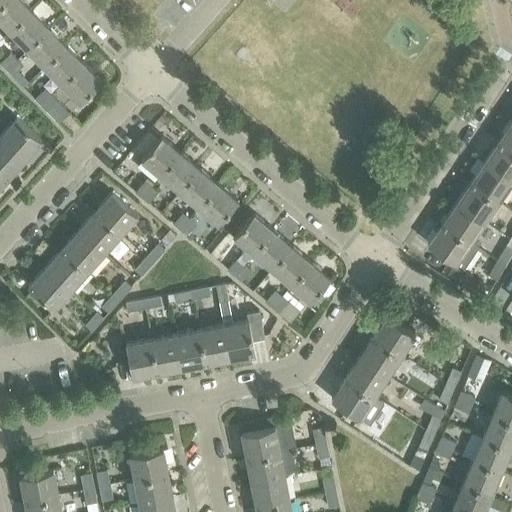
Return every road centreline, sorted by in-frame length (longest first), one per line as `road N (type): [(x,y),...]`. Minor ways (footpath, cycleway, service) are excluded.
road 1 (residential): [(375,261),(150,68)]
road 2 (residential): [(375,261),(511,44)]
road 3 (residential): [(0,253),(150,68)]
road 4 (residential): [(200,395),(302,370),(375,261)]
road 5 (residential): [(0,432),(200,395)]
road 6 (residential): [(511,348),(375,261)]
